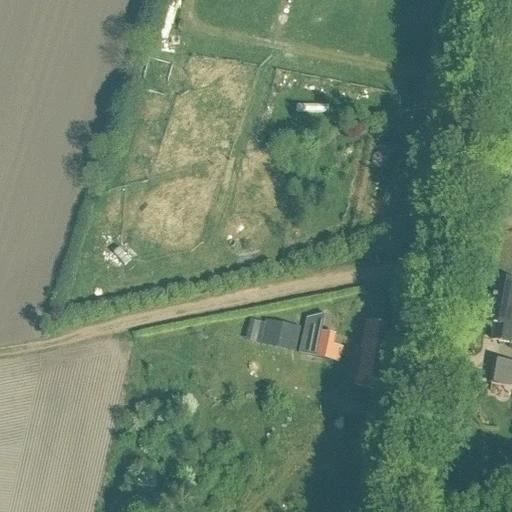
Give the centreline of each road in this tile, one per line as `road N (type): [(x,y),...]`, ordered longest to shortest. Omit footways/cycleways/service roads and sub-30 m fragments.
road 1 (track): [(0,354),(281,290),(447,262)]
road 2 (unclassified): [(402,511),(454,227)]
road 3 (unclassified): [(454,227),(496,0)]
road 4 (unknown): [(275,58),(185,40),(190,0)]
